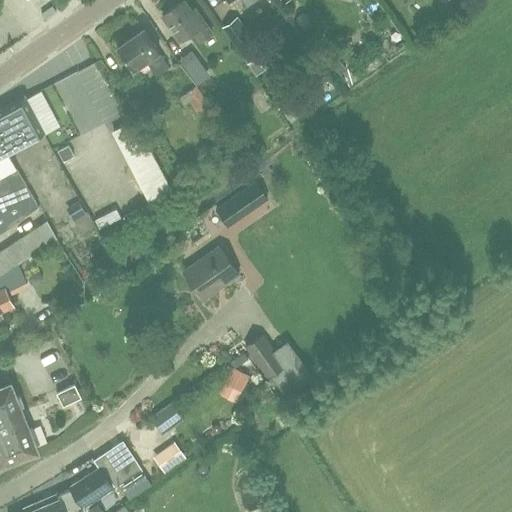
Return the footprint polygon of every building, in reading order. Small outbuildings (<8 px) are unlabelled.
[(191,10),(183,0),(162,16),(180,41),(193,31),(201,42),(213,33),(194,8),(191,10)] [(222,27),(247,63),(262,52),(237,17),(222,27)] [(130,72),(133,69),(134,70),(146,61),(156,75),(168,67),(158,53),(160,52),(143,28),(117,47),(127,60),(123,62),(130,72)] [(192,49),(176,60),(180,64),(197,85),(211,75),(192,49)] [(211,106),(197,85),(179,98),(185,105),(189,102),(198,116),(211,106)] [(141,121),(153,112),(141,93),(128,102),(141,121)] [(0,156),(43,133),(24,96),(0,108),(0,156)] [(0,231),(39,206),(9,153),(0,157),(0,231)] [(243,190),(256,208),(269,199),(256,181),(243,190)] [(0,274),(18,262),(19,264),(57,238),(46,220),(0,250),(0,274)] [(205,298),(240,273),(220,245),(185,270),(205,298)] [(19,264),(18,262),(0,274),(0,312),(15,306),(10,296),(30,286),(19,264)] [(292,378),(284,366),(286,365),(263,333),(244,347),(257,365),(268,378),(269,377),(278,389),(292,378)] [(250,376),(233,367),(224,383),(241,392),(250,376)] [(0,465),(38,451),(11,382),(0,386),(0,465)] [(62,406),(81,397),(75,384),(56,393),(62,406)] [(171,402),(150,417),(162,435),(184,419),(171,402)] [(184,440),(163,455),(175,473),(196,457),(184,440)] [(84,508),(143,470),(124,441),(95,460),(99,466),(71,485),(72,488),(59,494),(58,492),(22,508),(25,511),(79,511),(78,508),(82,506),(84,508)]
